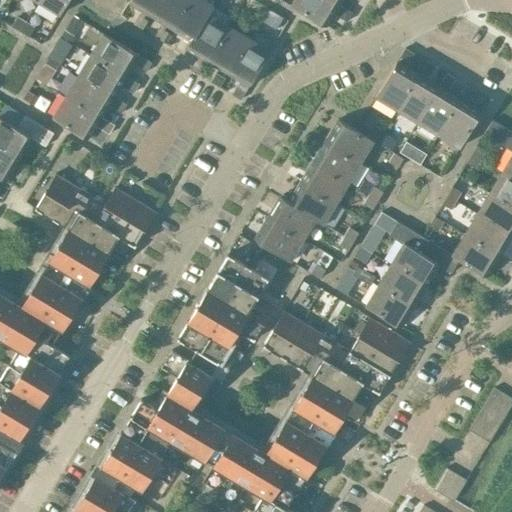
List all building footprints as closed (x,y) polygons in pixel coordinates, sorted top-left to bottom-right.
[(38,0),(38,1),(60,14),(68,0),(38,0)] [(150,15),(158,0),(129,0),(129,2),(150,15)] [(171,27),(186,0),(158,0),(150,15),(171,27)] [(208,12),(208,13),(213,5),(205,0),(186,0),(171,27),(191,39),(208,12)] [(292,0),(290,4),(325,26),(338,4),(331,0),(292,0)] [(338,16),(347,21),(352,12),(344,7),(338,16)] [(220,39),(228,25),(208,12),(191,39),(188,44),(185,47),(187,48),(207,60),(220,39)] [(133,23),(142,29),(148,20),(139,15),(133,23)] [(12,25),(20,31),(26,22),(17,17),(12,25)] [(20,31),(29,36),(34,27),(26,22),(20,31)] [(207,60),(228,72),(249,37),(228,25),(220,39),(207,60)] [(154,36),(163,41),(168,32),(159,27),(154,36)] [(103,33),(90,54),(125,75),(138,54),(103,33)] [(228,72),(249,85),(270,50),(249,37),(228,72)] [(180,39),(175,48),(184,53),(187,48),(185,47),(188,44),(185,42),(180,39)] [(400,56),(409,61),(414,53),(405,47),(400,56)] [(90,54),(78,75),(113,96),(125,75),(90,54)] [(138,66),(146,71),(152,62),(143,57),(138,66)] [(190,68),(199,74),(204,65),(196,60),(190,68)] [(421,69),(430,74),(435,65),(426,60),(421,69)] [(376,96),(397,109),(418,74),(397,61),(376,96)] [(211,81),(220,86),(225,77),(216,72),(211,81)] [(441,81),(450,86),(456,78),(447,72),(441,81)] [(397,109),(418,121),(439,86),(418,74),(397,109)] [(78,75),(65,95),(101,116),(113,96),(78,75)] [(125,87),(134,92),(139,83),(130,78),(125,87)] [(232,93),(241,99),(246,90),(237,85),(232,93)] [(462,93),(471,99),(476,90),(467,85),(462,93)] [(418,121),(438,134),(460,98),(439,86),(418,121)] [(52,117),(88,138),(95,125),(109,133),(114,124),(101,116),(65,95),(52,117)] [(113,107),(121,112),(127,103),(118,98),(113,107)] [(438,134),(460,147),(481,111),(460,98),(438,134)] [(0,146),(19,158),(32,138),(45,146),(53,132),(24,115),(17,127),(0,117),(0,146)] [(339,118),(326,140),(361,161),(374,140),(339,118)] [(511,153),(502,171),(511,176),(511,130),(492,119),(484,133),(511,149),(511,153)] [(326,140),(313,160),(348,182),(361,161),(326,140)] [(472,153),(481,158),(486,149),(477,144),(472,153)] [(0,175),(7,180),(19,158),(0,146),(0,175)] [(389,161),(398,166),(403,157),(395,152),(389,161)] [(467,162),(475,167),(481,158),(472,153),(467,162)] [(313,160),(301,181),(336,202),(348,182),(313,160)] [(489,191),(511,204),(511,176),(502,171),(489,191)] [(64,225),(68,227),(49,258),(48,260),(89,285),(118,235),(135,245),(156,210),(115,186),(105,203),(56,173),(35,207),(64,225)] [(315,219),(323,224),(333,229),(346,208),(336,202),(301,181),(289,201),(288,202),(315,218),(315,219)] [(447,194),(456,199),(461,191),(452,185),(447,194)] [(375,186),(369,194),(378,200),(383,191),(375,186)] [(477,212),(511,232),(511,204),(489,191),(477,212)] [(364,203),(373,208),(378,200),(369,194),(364,203)] [(442,203),(451,208),(456,199),(447,194),(442,203)] [(268,217),(303,238),(312,243),(323,224),(315,219),(315,218),(288,202),(289,201),(281,196),(268,217)] [(465,232),(500,254),(511,233),(511,232),(477,212),(465,232)] [(429,224),(438,229),(443,220),(435,215),(429,224)] [(255,239),(290,260),(303,238),(268,217),(255,239)] [(426,284),(438,263),(439,262),(421,252),(429,239),(397,220),(389,234),(403,242),(391,263),(426,284)] [(345,235),(353,241),(359,232),(350,226),(345,235)] [(439,262),(438,263),(452,271),(459,259),(487,275),(500,254),(465,232),(452,253),(429,239),(421,252),(439,262)] [(339,244),(348,249),(353,241),(345,235),(339,244)] [(259,294),(268,278),(228,253),(177,338),(218,362),(228,346),(238,329),(254,339),(275,304),(259,294)] [(311,272),(320,278),(325,269),(317,263),(311,272)] [(378,283),(413,304),(426,284),(391,263),(378,283)] [(352,274),(361,279),(366,270),(358,265),(352,274)] [(361,279),(370,284),(375,276),(366,270),(361,279)] [(82,295),(42,271),(22,303),(0,290),(0,337),(18,348),(0,377),(0,427),(19,438),(59,372),(69,354),(53,344),(82,295)] [(365,305),(401,326),(413,304),(378,283),(365,305)] [(312,374),(292,407),(333,431),(363,382),(379,392),(410,340),(369,316),(350,349),(284,310),(263,344),(312,374)] [(192,405),(211,372),(187,358),(168,391),(158,408),(141,398),(121,432),(101,465),(141,490),(171,440),(204,460),(225,425),(192,405)] [(482,408),(492,414),(505,393),(495,386),(482,408)] [(492,414),(502,420),(511,403),(511,396),(505,393),(492,414)] [(469,429),(479,435),(492,414),(482,408),(469,429)] [(479,435),(490,441),(502,420),(492,414),(479,435)] [(251,511),(294,511),(287,507),(327,442),(286,417),(266,450),(233,430),(213,465),(262,495),(251,511)] [(0,469),(14,447),(0,438),(0,469)] [(433,488),(444,494),(457,473),(446,466),(433,488)] [(444,494),(454,501),(467,479),(457,473),(444,494)] [(127,511),(136,498),(96,474),(72,511),(127,511)]
